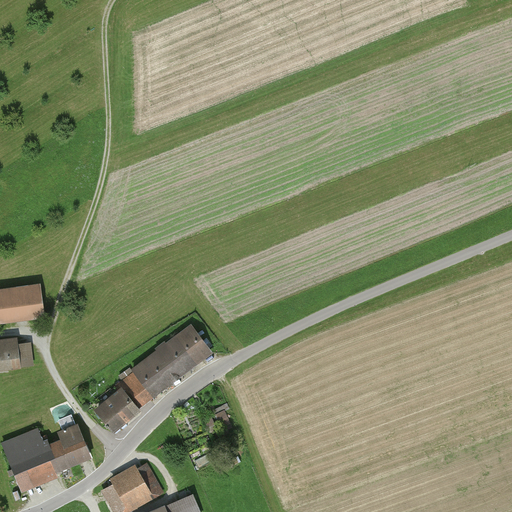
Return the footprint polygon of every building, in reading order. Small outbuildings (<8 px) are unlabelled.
[(0,290),(0,326),(43,321),(38,286),(0,290)] [(128,372),(150,401),(209,356),(187,327),(128,372)] [(30,338),(0,341),(0,374),(34,370),(30,338)] [(89,410),(110,435),(148,403),(127,379),(89,410)] [(225,403),(214,407),(219,421),(230,416),(225,403)] [(1,446),(21,492),(94,461),(79,425),(44,440),(39,430),(1,446)] [(101,492),(112,511),(131,511),(164,495),(147,463),(138,468),(136,465),(110,480),(113,485),(101,492)] [(19,492),(13,495),(16,501),(22,498),(19,492)] [(200,511),(194,497),(166,509),(167,511),(200,511)]
